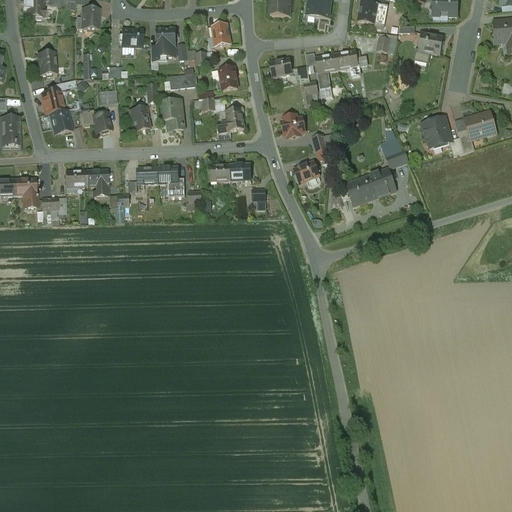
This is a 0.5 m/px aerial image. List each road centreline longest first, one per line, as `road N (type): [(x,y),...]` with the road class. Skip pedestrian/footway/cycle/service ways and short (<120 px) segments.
road 1 (unclassified): [(365,511),(317,262)]
road 2 (residential): [(40,160),(268,145)]
road 3 (residential): [(317,262),(511,203)]
road 4 (residential): [(247,9),(117,14),(117,0)]
road 5 (residential): [(250,48),(339,40),(345,0)]
road 6 (residential): [(317,262),(268,145)]
road 7 (residential): [(12,38),(40,160)]
